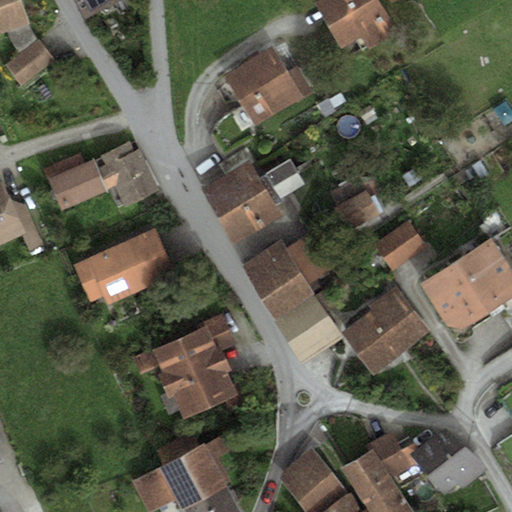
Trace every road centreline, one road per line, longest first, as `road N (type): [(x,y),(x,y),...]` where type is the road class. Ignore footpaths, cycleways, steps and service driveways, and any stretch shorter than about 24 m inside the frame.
road 1 (residential): [(151,115),(196,223),(290,371)]
road 2 (residential): [(290,371),(345,404),(464,430)]
road 3 (residential): [(67,0),(131,105),(151,115)]
road 4 (residential): [(290,371),(289,430),(260,511)]
